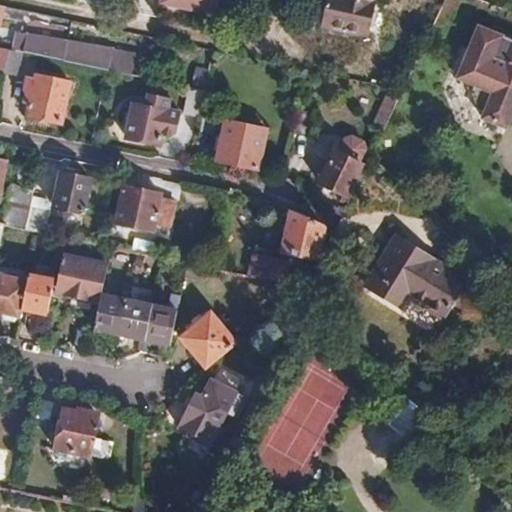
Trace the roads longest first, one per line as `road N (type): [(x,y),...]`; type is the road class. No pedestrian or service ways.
road 1 (residential): [(0,138),(283,197)]
road 2 (residential): [(139,383),(0,354)]
